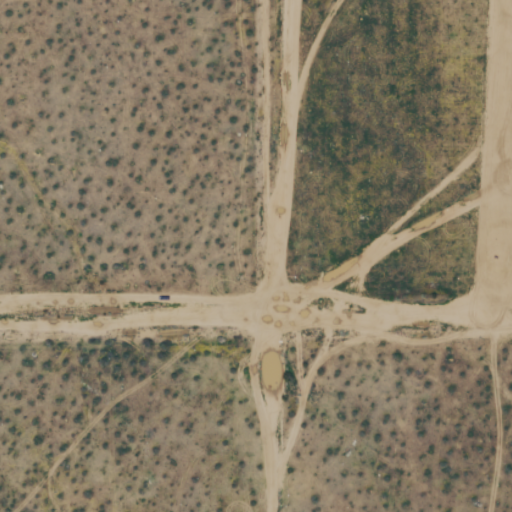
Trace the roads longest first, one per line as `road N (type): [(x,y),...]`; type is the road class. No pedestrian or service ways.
road 1 (track): [(281,511),(288,0)]
road 2 (track): [(0,319),(511,316)]
